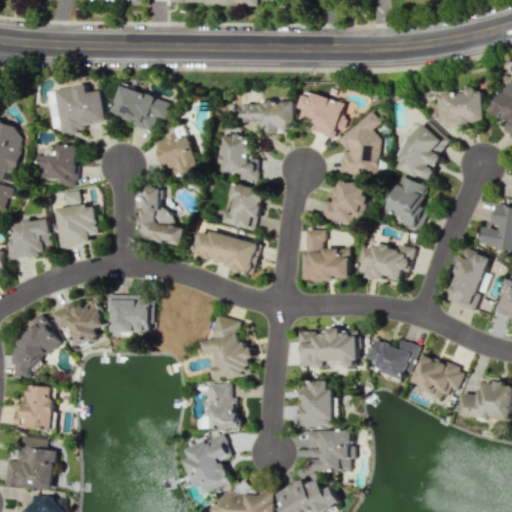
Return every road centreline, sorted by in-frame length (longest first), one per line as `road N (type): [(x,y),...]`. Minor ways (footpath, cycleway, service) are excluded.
road 1 (residential): [(0,307),(65,276),(151,267),(264,301),(393,308),(511,350)]
road 2 (tertiary): [(511,24),(366,46),(0,38)]
road 3 (residential): [(426,316),(485,163)]
road 4 (residential): [(283,304),(275,453)]
road 5 (residential): [(283,304),(306,167)]
